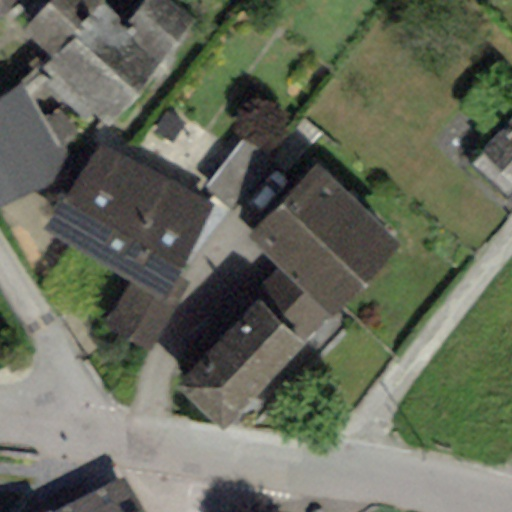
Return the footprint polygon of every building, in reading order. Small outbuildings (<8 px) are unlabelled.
[(0,0),(0,17),(20,0),(0,0)] [(41,80),(102,133),(181,43),(144,11),(115,44),(64,0),(61,0),(29,36),(57,61),(41,80)] [(0,100),(0,195),(59,162),(18,91),(0,100)] [(511,133),(484,161),(511,188),(511,133)] [(267,156),(243,138),(208,184),(232,202),(267,156)] [(99,143),(53,219),(141,272),(114,317),(148,338),(182,281),(168,273),(207,208),(99,143)] [(315,176),(256,237),(334,312),(393,251),(315,176)] [(181,384),(217,420),(294,344),(257,307),(181,384)] [(74,511),(135,511),(122,488),(74,511)]
